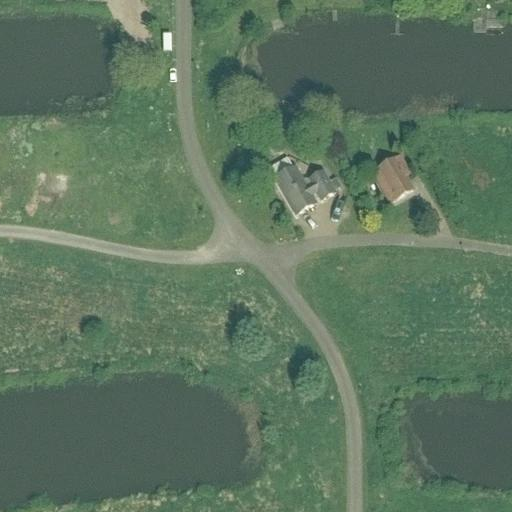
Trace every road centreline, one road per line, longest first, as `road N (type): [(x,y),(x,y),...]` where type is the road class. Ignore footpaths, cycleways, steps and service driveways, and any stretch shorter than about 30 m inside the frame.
road 1 (residential): [(354,511),(353,420),(335,358),(260,255)]
road 2 (residential): [(260,255),(195,167),(184,116),(183,0)]
road 3 (residential): [(260,255),(171,260),(0,232)]
road 4 (residential): [(260,255),(382,239),(511,253)]
